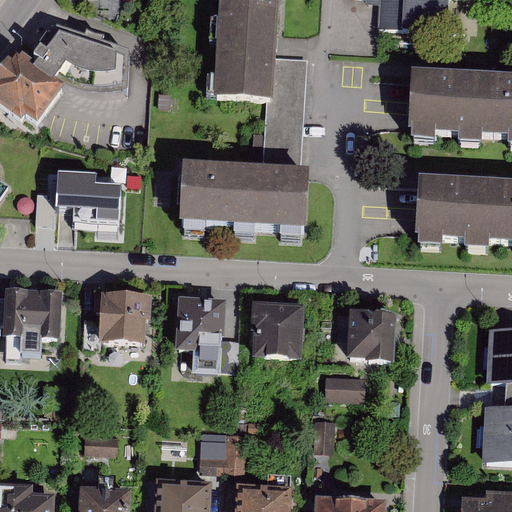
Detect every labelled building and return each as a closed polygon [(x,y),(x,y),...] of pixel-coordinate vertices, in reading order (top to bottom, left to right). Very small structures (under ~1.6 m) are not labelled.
[(275,0),(217,0),(210,109),(267,113),(271,63),(275,0)] [(355,0),(355,4),(370,5),(370,12),(382,12),(381,35),(451,38),(452,0),(355,0)] [(14,66),(0,82),(0,118),(25,138),(59,99),(51,94),(59,81),(76,88),(109,87),(112,68),(55,47),(28,76),(14,66)] [(302,183),(308,65),(271,63),(264,181),(302,183)] [(511,88),(407,85),(404,153),(511,157),(511,88)] [(264,181),(174,177),(171,236),(298,242),(302,183),(264,181)] [(98,183),(51,182),(50,223),(87,224),(87,237),(120,238),(121,194),(98,193),(98,183)] [(511,193),(415,190),(412,258),(511,261),(511,193)] [(59,301),(4,299),(2,372),(57,374),(59,301)] [(150,306),(98,304),(96,354),(149,356),(150,306)] [(304,314),(256,313),(255,359),(303,360),(304,314)] [(223,314),(175,314),(174,360),(222,361),(223,314)] [(394,323),(346,322),(346,369),(394,369),(394,323)] [(511,340),(489,339),(486,393),(511,394),(511,340)] [(367,383),(327,381),(326,406),(366,407),(367,383)] [(511,420),(486,419),(482,473),(511,475),(511,420)] [(314,459),(334,459),(336,426),(316,425),(314,459)] [(253,440),(205,437),(202,475),(251,478),(253,440)] [(208,511),(210,494),(156,490),(153,511),(208,511)] [(54,511),(55,502),(0,498),(0,511),(54,511)] [(128,511),(129,501),(76,498),(74,511),(128,511)] [(284,511),(285,502),(231,498),(229,511),(284,511)] [(483,510),(459,509),(458,511),(511,511),(511,501),(484,500),(483,510)]
